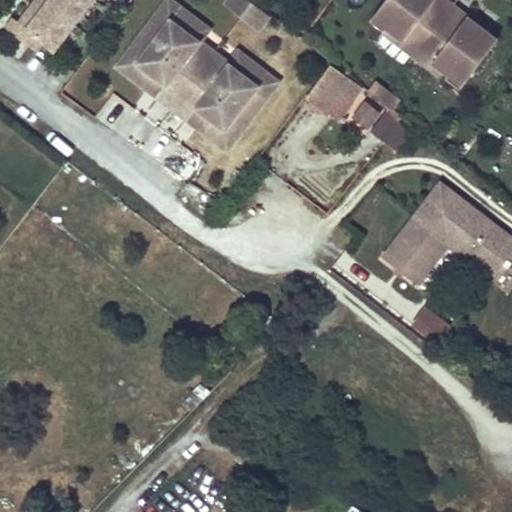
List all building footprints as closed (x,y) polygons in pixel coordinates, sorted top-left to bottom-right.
[(35,0),(28,9),(21,4),(3,26),(36,52),(44,42),(52,48),(90,0),(35,0)] [(253,0),(242,13),(259,27),(270,15),(253,0)] [(387,0),(365,30),(380,41),(384,36),(401,48),(404,43),(418,53),(432,63),(429,68),(445,80),(442,85),(456,96),(485,56),(472,46),(479,36),(461,23),(455,31),(441,21),(427,11),(432,3),(428,0),(387,0)] [(447,13),(432,3),(427,11),(441,21),(447,13)] [(461,23),(447,13),(441,21),(455,31),(461,23)] [(163,15),(129,58),(164,85),(155,97),(186,120),(195,109),(230,136),(263,92),(163,15)] [(384,36),(380,41),(411,63),(418,53),(404,43),(401,48),(384,36)] [(492,46),(479,36),(472,46),(485,56),(492,46)] [(432,63),(418,53),(411,63),(442,85),(445,80),(429,68),(432,63)] [(306,96),(326,111),(342,91),(352,100),(361,89),(330,65),(306,96)] [(377,83),(370,94),(382,103),(390,92),(377,83)] [(338,120),(352,100),(342,91),(326,111),(338,120)] [(403,101),(390,92),(382,103),(395,112),(403,101)] [(350,116),(369,128),(382,108),(363,95),(350,116)] [(396,122),(383,111),(369,129),(382,140),(396,122)] [(409,132),(396,122),(382,140),(396,150),(409,132)] [(511,255),(511,239),(440,183),(414,216),(431,230),(436,224),(452,237),(448,242),(494,278),(511,255)] [(382,257),(415,283),(448,242),(452,237),(436,224),(431,230),(414,216),(382,257)] [(421,319),(410,332),(431,348),(434,350),(444,336),(421,319)]
